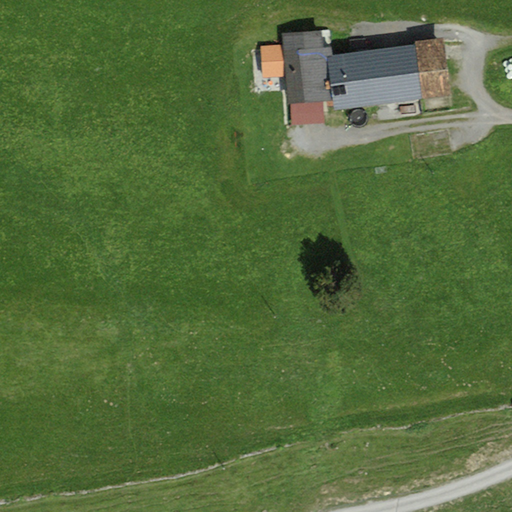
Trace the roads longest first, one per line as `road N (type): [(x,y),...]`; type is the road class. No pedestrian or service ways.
road 1 (track): [(511,444),(337,510)]
road 2 (track): [(511,38),(482,47),(469,73),(479,98),(511,115)]
